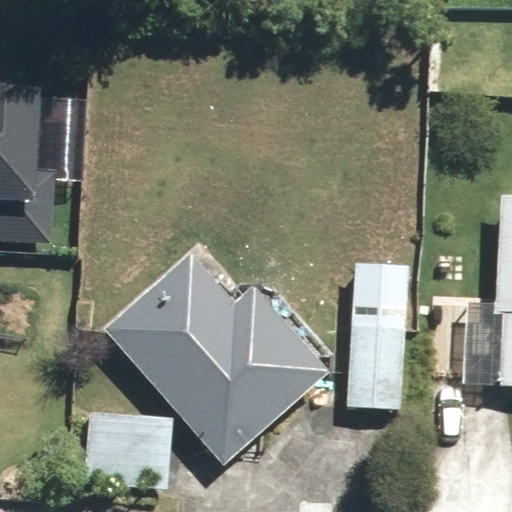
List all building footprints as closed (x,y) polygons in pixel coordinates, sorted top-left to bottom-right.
[(56,185),(43,184),(47,92),(0,89),(0,243),(54,246),(56,185)] [(511,388),(511,197),(505,197),(499,304),(431,301),(427,383),(511,388)] [(195,253),(106,331),(226,468),(334,374),(259,289),(240,305),(195,253)] [(412,269),(358,265),(348,409),(403,413),(412,269)] [(175,421),(93,414),(87,485),(169,492),(175,421)]
